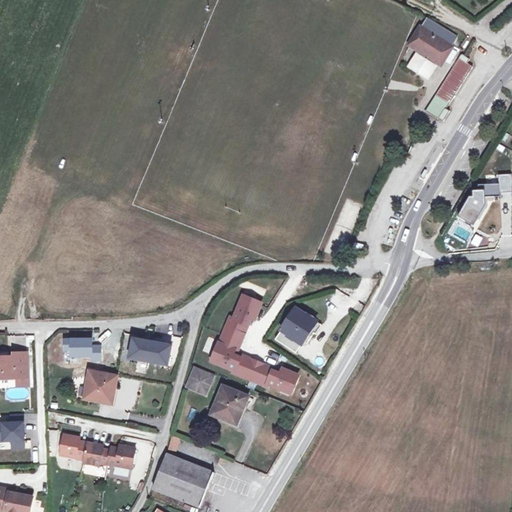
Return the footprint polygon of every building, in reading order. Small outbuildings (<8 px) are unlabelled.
[(496,30),(506,22),(502,18),(492,26),(496,30)] [(420,29),(451,48),(456,39),(426,19),(420,29)] [(420,29),(409,45),(439,65),(448,52),(451,48),(420,29)] [(466,58),(458,53),(433,96),(447,104),(469,67),(463,63),(466,58)] [(447,104),(433,96),(429,102),(442,110),(443,110),(447,104)] [(429,102),(422,114),(431,120),(432,117),(436,120),(442,110),(429,102)] [(442,110),(436,120),(440,122),(446,112),(443,110),(442,110)] [(244,297),(240,307),(246,309),(250,300),(244,297)] [(261,304),(250,300),(246,309),(240,307),(235,320),(231,318),(228,327),(245,334),(248,326),(247,325),(250,317),(251,318),(255,319),(261,304)] [(316,322),(296,309),(282,330),(303,344),(316,322)] [(245,334),(228,327),(221,345),(236,350),(233,356),(241,359),(242,356),(237,354),(245,334)] [(303,344),(282,330),(276,339),(297,353),(303,344)] [(174,346),(134,338),(131,359),(139,361),(162,365),(170,367),(174,346)] [(221,345),(220,344),(216,355),(226,359),(224,366),(236,371),(236,373),(244,376),(251,359),(242,356),(241,359),(233,356),(236,350),(221,345)] [(28,377),(27,353),(13,353),(13,356),(0,356),(0,378),(17,378),(28,377)] [(267,366),(251,359),(244,376),(260,383),(267,366)] [(283,372),(282,374),(274,372),(275,369),(267,366),(260,383),(268,386),(269,384),(282,389),(285,382),(295,386),(299,375),(284,369),(283,372)] [(216,376),(195,367),(186,388),(207,397),(216,376)] [(114,378),(88,374),(84,399),(110,404),(114,378)] [(28,377),(17,378),(18,386),(28,386),(28,377)] [(292,392),(295,386),(285,382),(282,389),(292,392)] [(251,396),(225,386),(213,414),(239,424),(251,396)] [(8,417),(9,424),(21,424),(21,416),(8,417)] [(9,424),(0,424),(0,443),(10,443),(22,442),(21,424),(9,424)] [(79,439),(63,436),(59,457),(84,461),(87,444),(79,443),(79,439)] [(173,439),(170,449),(177,451),(180,442),(173,439)] [(22,450),(22,442),(10,443),(10,451),(22,450)] [(102,450),(103,447),(87,444),(84,461),(83,464),(99,467),(99,465),(107,466),(108,466),(110,452),(102,450)] [(120,446),(119,450),(111,448),(110,452),(108,466),(132,470),(135,452),(135,449),(120,446)] [(215,473),(167,456),(155,489),(202,507),(215,473)] [(10,491),(0,488),(0,511),(2,511),(30,511),(33,497),(10,493),(10,491)]
